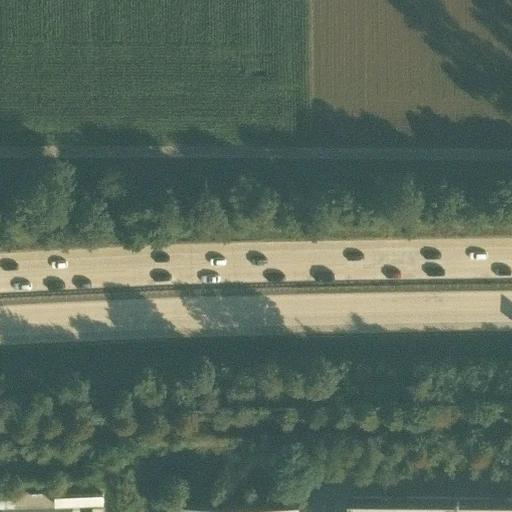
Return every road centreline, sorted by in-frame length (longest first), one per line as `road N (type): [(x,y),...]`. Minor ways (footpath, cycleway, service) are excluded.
road 1 (motorway): [(0,327),(511,313)]
road 2 (motorway): [(511,267),(0,281)]
road 3 (track): [(511,155),(0,151)]
